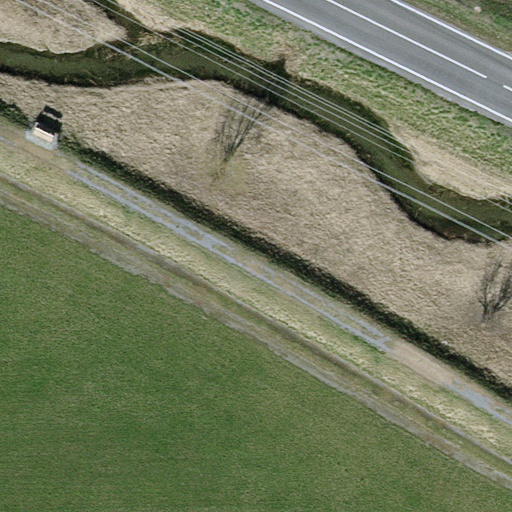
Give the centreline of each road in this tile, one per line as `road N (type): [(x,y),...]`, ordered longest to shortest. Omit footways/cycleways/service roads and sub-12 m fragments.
road 1 (track): [(511,475),(0,183)]
road 2 (unclassified): [(300,0),(511,103)]
